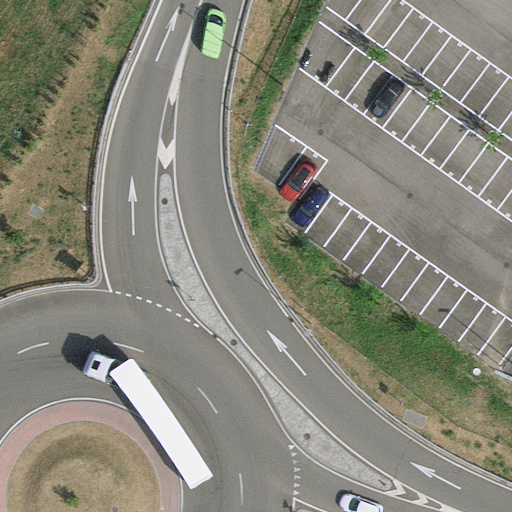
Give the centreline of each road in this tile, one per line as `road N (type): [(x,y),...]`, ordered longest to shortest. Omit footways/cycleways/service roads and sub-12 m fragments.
road 1 (motorway): [(492,511),(346,419),(285,357),(224,269),(199,203),(189,121),(208,0)]
road 2 (motorway): [(148,355),(130,241),(132,154),(195,0)]
road 3 (secondary): [(376,511),(229,443)]
road 4 (secondary): [(148,355),(68,341),(0,364)]
road 5 (secondary): [(229,443),(197,391),(148,355)]
